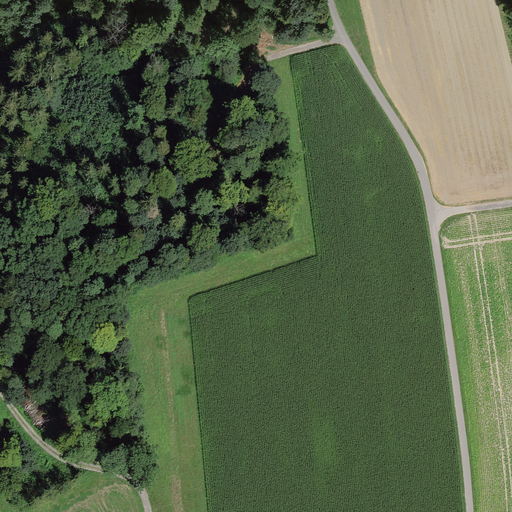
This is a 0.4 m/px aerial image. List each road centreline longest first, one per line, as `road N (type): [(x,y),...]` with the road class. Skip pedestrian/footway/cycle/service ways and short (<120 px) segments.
road 1 (unclassified): [(469,511),(418,170),(326,0)]
road 2 (track): [(146,511),(135,473),(60,466),(39,453),(0,372)]
road 3 (track): [(340,37),(210,82)]
